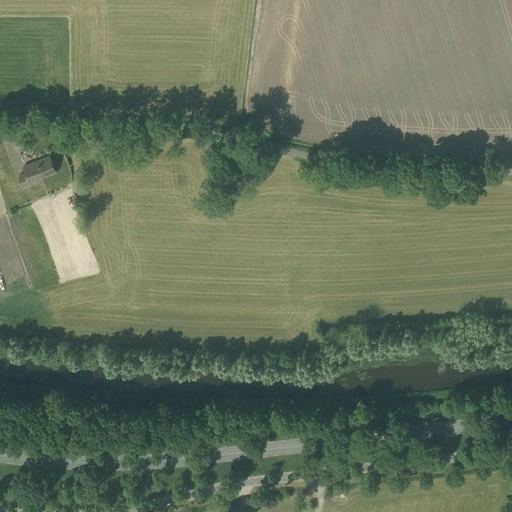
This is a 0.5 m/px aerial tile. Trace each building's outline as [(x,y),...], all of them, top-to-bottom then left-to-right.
[(22,187),(31,184),(30,182),(55,172),(49,156),(23,166),(26,173),(18,176),(22,187)] [(131,159),(92,173),(98,190),(106,187),(107,190),(98,193),(101,203),(142,188),(138,177),(126,181),(124,178),(136,173),(131,159)] [(83,186),(75,189),(79,199),(86,196),(83,186)] [(124,214),(148,206),(145,195),(121,203),(124,214)] [(102,229),(126,224),(121,205),(98,210),(102,229)] [(151,221),(149,212),(137,214),(139,224),(151,221)]
